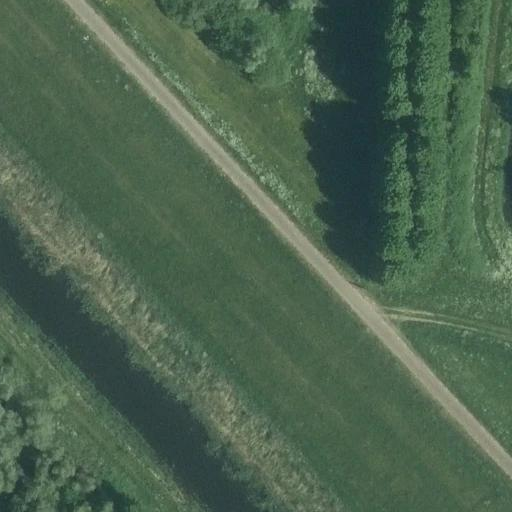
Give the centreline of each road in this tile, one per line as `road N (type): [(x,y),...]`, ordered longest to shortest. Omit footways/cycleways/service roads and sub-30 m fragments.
road 1 (unclassified): [(511,468),(76,0)]
road 2 (track): [(511,336),(371,316)]
